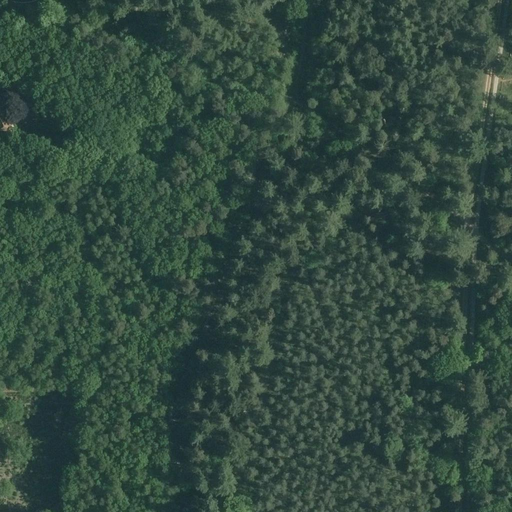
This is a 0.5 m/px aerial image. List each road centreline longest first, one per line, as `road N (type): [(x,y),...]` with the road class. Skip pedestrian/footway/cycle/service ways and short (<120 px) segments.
road 1 (track): [(301,0),(285,95),(178,392),(177,511)]
road 2 (track): [(468,222),(454,511)]
road 3 (track): [(499,0),(468,222)]
